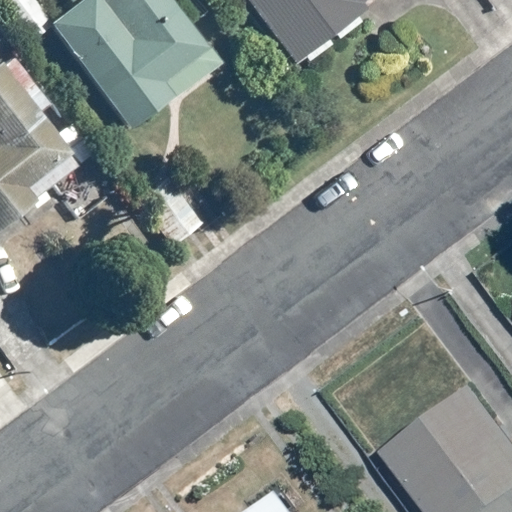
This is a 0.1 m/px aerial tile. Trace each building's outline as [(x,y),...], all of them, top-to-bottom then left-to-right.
[(127,133),(219,65),(170,0),(66,0),(46,15),(34,0),(0,0),(0,24),(17,47),(47,25),(127,133)] [(372,0),(245,0),(297,68),(372,11),(367,4),(372,0)] [(72,132),(67,136),(57,122),(51,126),(36,106),(41,102),(5,53),(0,57),(0,224),(33,200),(44,191),(67,222),(103,195),(75,158),(85,150),(72,132)] [(487,511),(511,494),(511,437),(474,386),(388,449),(434,511),(487,511)] [(298,511),(282,489),(251,511),(298,511)]
